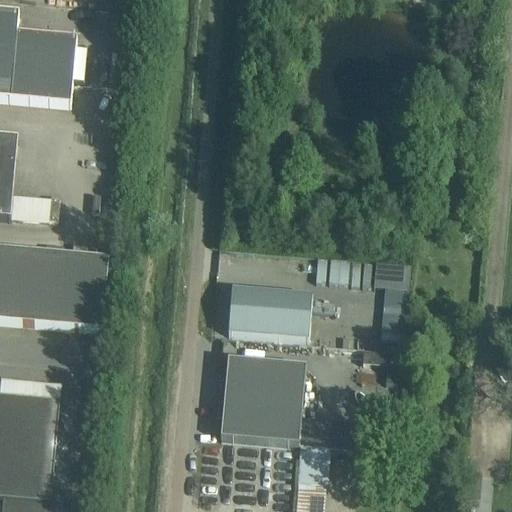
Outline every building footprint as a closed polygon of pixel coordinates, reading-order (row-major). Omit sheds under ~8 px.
[(0,103),(12,105),(18,38),(20,17),(0,16),(0,103)] [(18,38),(12,105),(69,110),(71,88),(73,76),(76,43),(18,38)] [(0,224),(13,226),(48,229),(48,225),(58,226),(60,202),(50,201),(50,205),(11,201),(17,143),(0,141),(0,224)] [(0,326),(102,336),(108,265),(0,254),(0,326)] [(232,295),(228,340),(309,346),(312,301),(232,295)] [(229,364),(221,443),(300,451),(329,453),(394,460),(397,433),(302,424),(307,372),(229,364)] [(0,503),(5,504),(4,511),(49,511),(50,509),(53,481),(58,426),(59,407),(61,392),(1,387),(0,392),(0,503)] [(298,464),(296,488),(326,490),(328,466),(298,464)] [(324,511),(326,490),(296,488),(294,511),(324,511)] [(278,495),(276,511),(290,511),(292,496),(278,495)]
